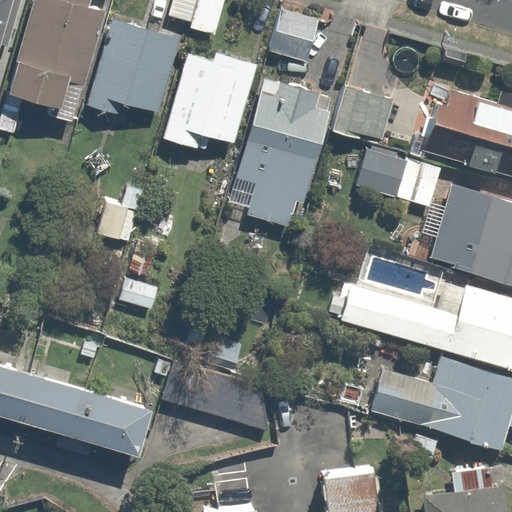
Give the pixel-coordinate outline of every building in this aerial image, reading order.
[(20,0),(0,0),(0,84),(1,85),(20,0)] [(32,0),(9,87),(53,99),(49,113),(75,120),(79,105),(104,10),(88,6),(89,0),(32,0)] [(197,0),(172,0),(168,16),(191,22),(195,10),(197,0)] [(223,0),(197,0),(191,22),(215,29),(223,0)] [(320,16),(277,5),(266,48),(309,59),(320,16)] [(90,104),(116,112),(119,101),(160,113),(183,37),(116,17),(90,104)] [(259,66),(218,54),(216,62),(186,53),(162,135),(204,147),(207,137),(236,145),(259,66)] [(334,96),(264,76),(227,203),(297,223),(334,96)] [(511,103),(443,85),(426,148),(511,171),(511,103)] [(23,105),(0,101),(0,128),(19,131),(23,105)] [(425,206),(435,163),(368,147),(358,191),(425,206)] [(426,231),(437,235),(431,253),(511,278),(511,200),(453,182),(445,208),(434,204),(426,231)] [(125,185),(120,205),(104,201),(96,234),(135,244),(148,190),(125,185)] [(178,284),(124,271),(118,297),(171,310),(178,284)] [(458,311),(354,280),(344,316),(511,364),(511,292),(467,279),(458,311)] [(280,389),(177,357),(164,398),(267,430),(280,389)] [(0,414),(60,433),(56,447),(86,456),(91,443),(133,456),(149,405),(0,358),(0,414)] [(369,413),(507,447),(511,425),(511,424),(511,376),(439,359),(435,378),(380,365),(369,413)] [(384,511),(377,451),(322,458),(328,511),(384,511)] [(489,468),(450,472),(451,488),(423,491),(425,511),(502,511),(499,483),(490,484),(489,468)] [(225,495),(226,508),(203,511),(202,511),(260,511),(259,503),(249,505),(247,492),(225,495)]
